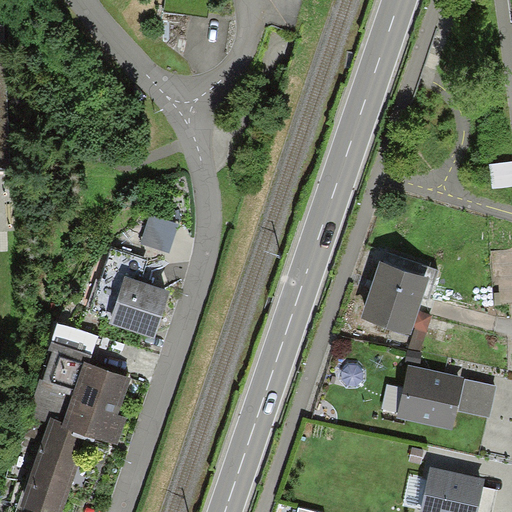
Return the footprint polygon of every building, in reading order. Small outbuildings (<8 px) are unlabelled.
[(511,164),(492,166),(495,190),(511,188),(511,164)] [(152,218),(143,247),(171,256),(181,227),(152,218)] [(381,262),(362,319),(411,336),(424,297),(430,300),(441,267),(388,249),(383,264),(381,262)] [(108,321),(145,333),(159,294),(121,281),(108,321)] [(107,440),(127,376),(99,368),(79,362),(59,426),(76,431),(107,440)] [(449,375),(408,366),(396,419),(454,432),(459,411),(466,379),(449,375)] [(497,387),(466,379),(459,411),(491,418),(497,387)] [(53,511),(76,431),(59,426),(41,421),(15,505),(33,510),(41,511),(53,511)] [(468,474),(430,466),(420,511),(495,511),(500,490),(482,486),(484,478),(468,474)]
